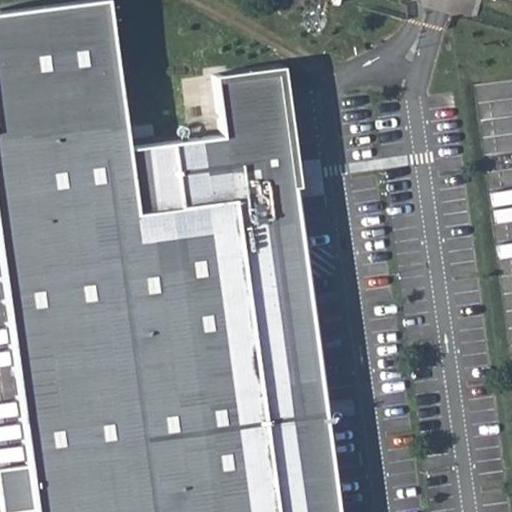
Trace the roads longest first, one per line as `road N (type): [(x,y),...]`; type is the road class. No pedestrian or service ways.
road 1 (unknown): [(414,45),(408,87),(421,229),(464,511)]
road 2 (unknown): [(383,511),(334,151),(312,80)]
